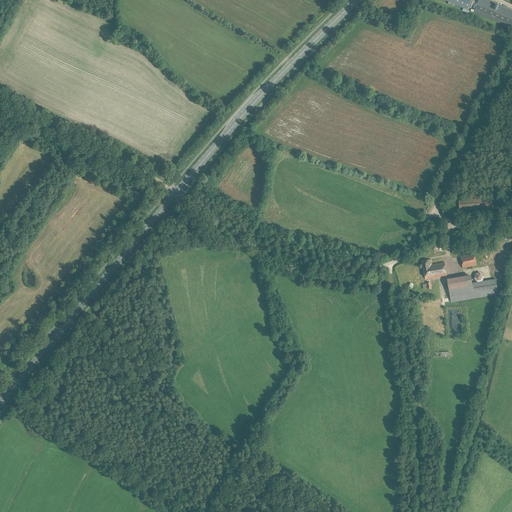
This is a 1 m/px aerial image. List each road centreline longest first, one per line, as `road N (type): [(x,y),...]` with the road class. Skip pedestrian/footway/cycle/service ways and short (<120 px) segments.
road 1 (unclassified): [(177,196),(232,240),(366,269),(403,254),(431,208)]
road 2 (primary): [(0,406),(177,196)]
road 3 (primary): [(177,196),(254,103),(361,0)]
road 4 (track): [(393,263),(421,420),(420,511)]
road 5 (unclassified): [(177,196),(141,169),(0,102)]
road 6 (unclassified): [(431,208),(511,72)]
